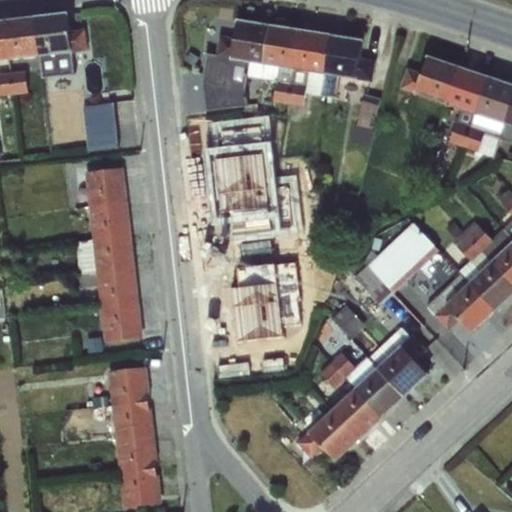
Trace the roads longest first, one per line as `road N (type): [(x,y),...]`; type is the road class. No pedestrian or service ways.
road 1 (residential): [(147,0),(196,427)]
road 2 (residential): [(511,367),(359,511)]
